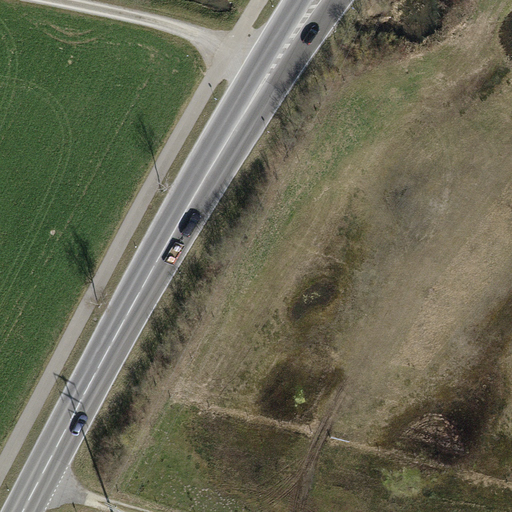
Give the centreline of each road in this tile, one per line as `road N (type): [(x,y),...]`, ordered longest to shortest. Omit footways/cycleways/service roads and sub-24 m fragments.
road 1 (secondary): [(23,511),(276,63)]
road 2 (track): [(276,63),(160,20),(50,0)]
